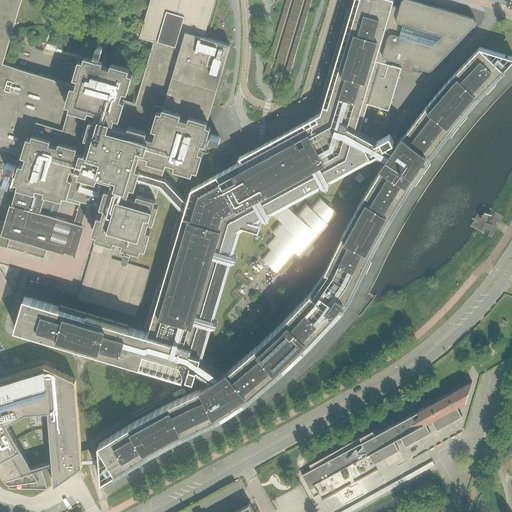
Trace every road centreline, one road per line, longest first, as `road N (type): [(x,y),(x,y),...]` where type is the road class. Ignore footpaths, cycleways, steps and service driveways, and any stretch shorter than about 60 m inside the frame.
road 1 (secondary): [(511,246),(479,294),(417,351),(138,511)]
road 2 (secondary): [(162,511),(420,365),(511,271)]
